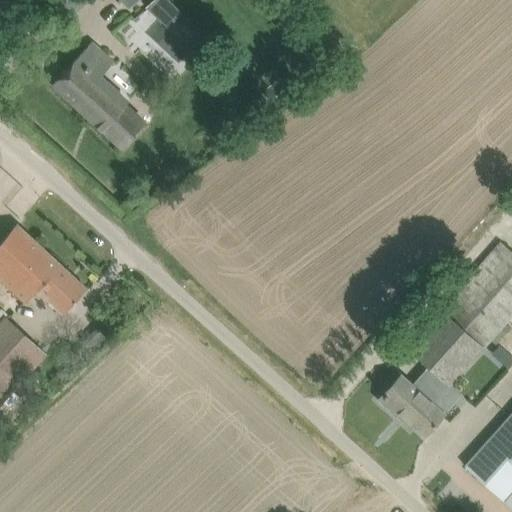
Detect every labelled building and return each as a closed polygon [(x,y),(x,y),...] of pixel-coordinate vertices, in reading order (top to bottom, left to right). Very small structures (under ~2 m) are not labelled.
[(121,0),(129,8),(138,0),(121,0)] [(169,79),(211,41),(173,0),(155,0),(123,29),(169,79)] [(15,24),(6,33),(0,38),(0,55),(6,61),(29,38),(15,24)] [(90,42),(65,71),(51,86),(120,147),(143,122),(123,105),(129,99),(101,73),(112,62),(90,42)] [(0,279),(24,302),(36,290),(62,314),(85,288),(15,224),(0,240),(0,279)] [(442,310),(420,334),(407,349),(433,373),(417,391),(399,375),(377,400),(397,418),(401,414),(424,435),(443,414),(431,404),(445,390),(482,347),(483,347),(490,339),(496,344),(511,327),(505,322),(511,314),(511,254),(500,243),(441,309),(442,310)] [(0,319),(0,404),(14,388),(47,354),(5,315),(0,319)] [(511,412),(464,466),(511,509),(511,412)]
